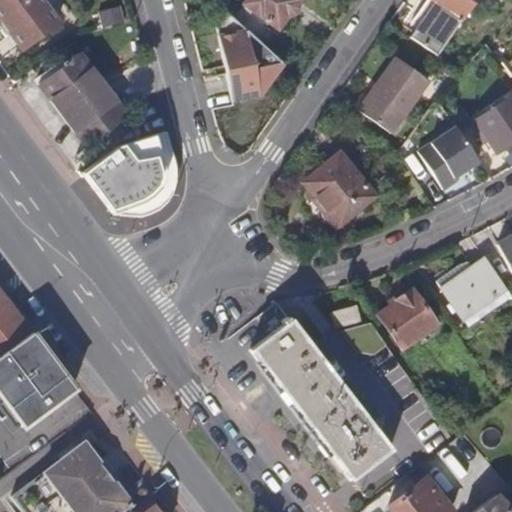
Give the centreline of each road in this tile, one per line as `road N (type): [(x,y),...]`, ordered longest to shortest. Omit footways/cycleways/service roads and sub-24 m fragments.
road 1 (primary): [(0,221),(223,511)]
road 2 (residential): [(210,252),(273,279),(347,272),(511,194)]
road 3 (residential): [(210,252),(264,154),(376,0)]
road 4 (residential): [(159,0),(195,144),(210,252)]
road 5 (primary): [(287,511),(139,315)]
road 6 (primary): [(139,315),(0,128)]
